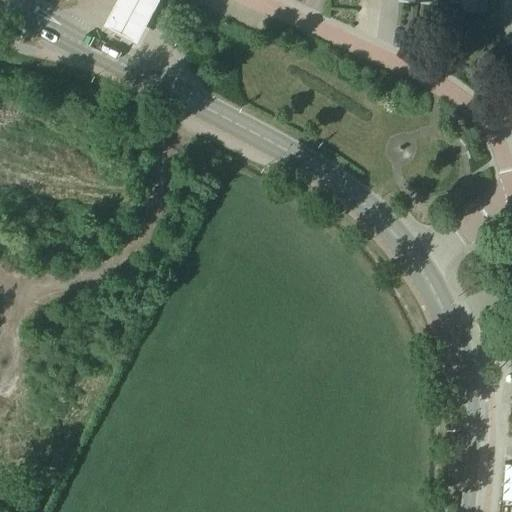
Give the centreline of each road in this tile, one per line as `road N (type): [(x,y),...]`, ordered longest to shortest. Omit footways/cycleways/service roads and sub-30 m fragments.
road 1 (primary): [(10,4),(323,172),(414,259)]
road 2 (residential): [(511,189),(494,137),(455,97),(252,0)]
road 3 (primary): [(414,259),(465,374),(460,511)]
